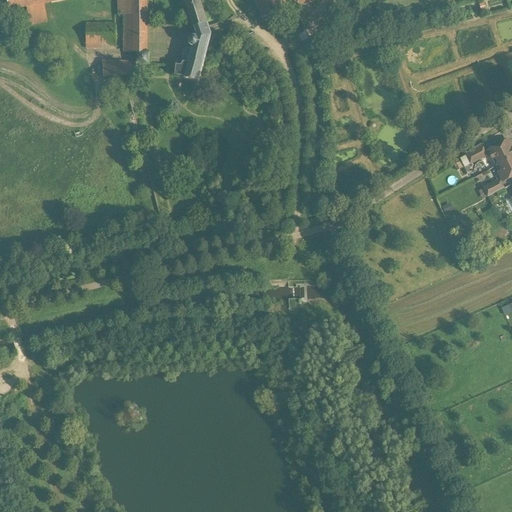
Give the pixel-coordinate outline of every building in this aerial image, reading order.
[(31,26),(48,23),(45,6),(68,1),(67,0),(7,0),(10,13),(27,9),(31,26)] [(118,0),(119,15),(124,16),(124,33),(148,33),(147,0),(118,0)] [(195,29),(208,24),(199,0),(192,0),(185,3),(193,29),(195,29)] [(255,0),(263,17),(285,6),(283,0),(255,0)] [(293,0),(297,9),(320,0),(293,0)] [(87,49),(115,49),(116,24),(87,24),(87,49)] [(212,35),(210,30),(208,24),(195,29),(197,37),(193,37),(190,40),(189,42),(189,44),(190,47),(193,49),(188,63),(183,64),(182,65),(181,67),(176,67),(176,70),(175,77),(184,78),(184,79),(199,83),(212,35)] [(148,33),(124,33),(124,53),(137,53),(149,53),(148,33)] [(148,72),(149,68),(150,53),(149,53),(137,53),(136,62),(103,61),(102,83),(124,83),(136,81),(137,71),(148,72)] [(511,147),(509,141),(487,152),(492,161),(496,159),(499,165),(495,167),(495,168),(511,158),(511,147)] [(482,148),(466,156),(471,165),(486,157),(482,148)] [(511,158),(495,168),(496,168),(499,166),(502,172),(499,174),(503,183),(511,177),(511,158)] [(499,181),(483,189),(488,198),(504,190),(499,181)] [(225,192),(220,192),(216,195),(216,197),(216,202),(221,205),(226,205),(228,203),(229,199),(229,195),(225,192)]
